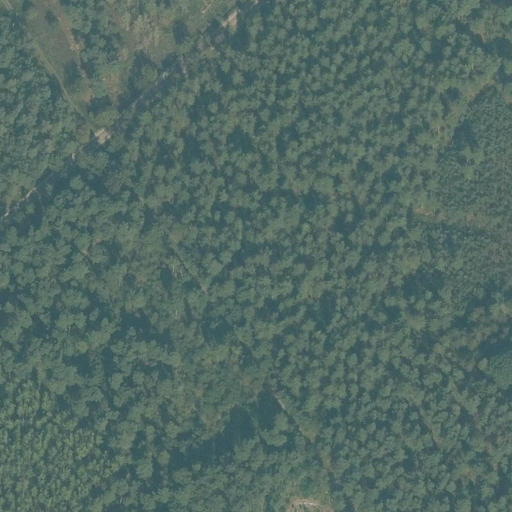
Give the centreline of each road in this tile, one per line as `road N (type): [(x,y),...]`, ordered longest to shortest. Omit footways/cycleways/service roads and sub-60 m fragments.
road 1 (track): [(354,511),(96,141)]
road 2 (track): [(258,0),(0,226)]
